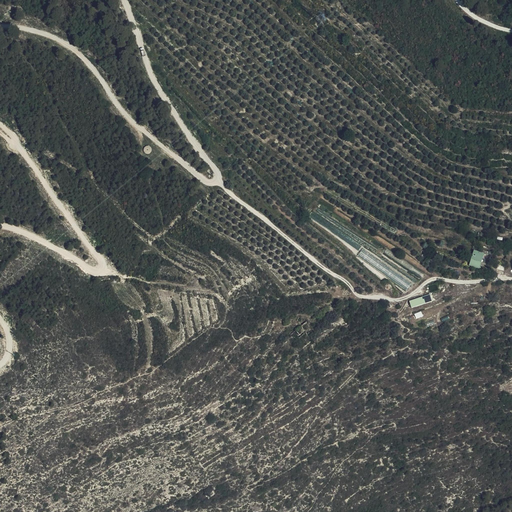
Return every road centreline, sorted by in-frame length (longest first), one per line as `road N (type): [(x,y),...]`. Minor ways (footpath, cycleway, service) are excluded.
road 1 (track): [(124,0),(152,83),(216,170),(212,183),(155,141),(89,62),(59,39),(0,26)]
road 2 (track): [(0,124),(104,268),(94,272),(0,224)]
road 3 (track): [(219,179),(359,295),(403,297)]
